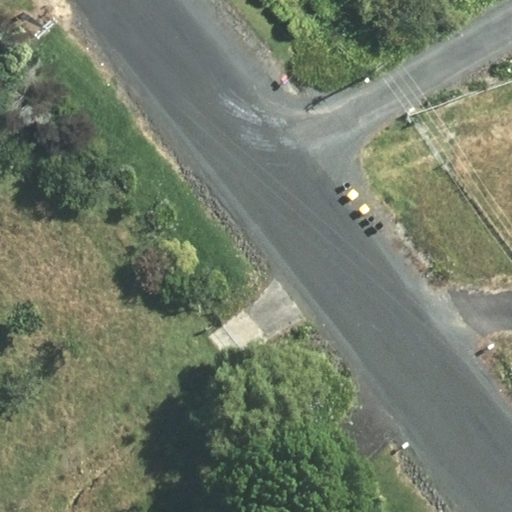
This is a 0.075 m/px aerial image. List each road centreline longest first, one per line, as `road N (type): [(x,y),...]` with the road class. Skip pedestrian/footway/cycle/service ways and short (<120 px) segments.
road 1 (residential): [(109,0),(508,511)]
road 2 (unknown): [(247,177),(408,46),(478,0)]
